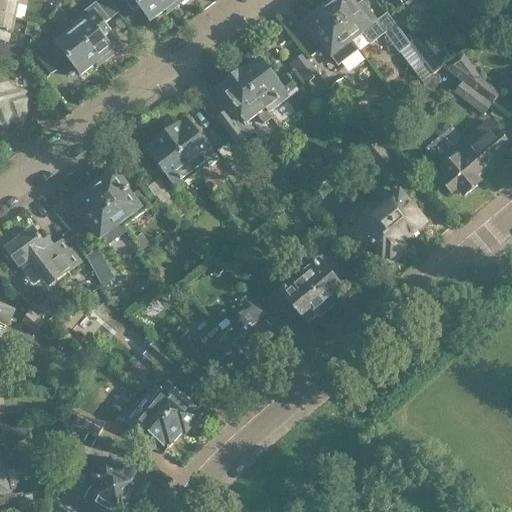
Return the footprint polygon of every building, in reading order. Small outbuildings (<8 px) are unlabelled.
[(0,0),(0,16),(12,19),(16,0),(0,0)] [(76,30),(100,60),(108,54),(110,57),(121,48),(103,26),(118,14),(107,0),(103,0),(83,17),(87,22),(76,30)] [(172,10),(169,7),(164,0),(133,0),(150,22),(168,8),(170,11),(172,10)] [(363,34),(366,38),(373,33),(378,39),(384,34),(400,55),(411,47),(410,46),(403,36),(388,17),(378,24),(362,4),(357,8),(350,0),(335,0),(326,7),(352,42),(363,34)] [(439,12),(429,0),(427,0),(421,5),(427,12),(430,10),(434,15),(439,12)] [(463,0),(477,18),(488,10),(481,0),(463,0)] [(299,27),(314,48),(320,43),(338,67),(359,51),(352,42),(326,7),(299,27)] [(12,19),(0,16),(0,41),(8,43),(8,42),(6,42),(12,19)] [(102,63),(100,60),(76,30),(72,25),(65,31),(69,36),(57,45),(66,57),(57,63),(68,77),(77,70),(81,75),(99,61),(101,64),(102,63)] [(410,46),(411,47),(432,76),(445,66),(423,37),(410,46)] [(4,46),(5,42),(0,41),(0,61),(18,65),(22,50),(4,46)] [(55,71),(38,49),(27,58),(44,80),(55,71)] [(493,107),(500,96),(501,95),(482,81),(463,55),(443,69),(493,107)] [(303,57),(290,66),(305,85),(317,75),(303,57)] [(249,67),(238,76),(273,120),(269,114),(288,99),(285,95),(294,89),(285,78),(277,84),(260,62),(253,68),(249,67)] [(273,120),(238,76),(216,92),(218,95),(215,98),(227,114),(218,121),(237,146),(254,133),(248,124),(257,117),(264,126),(273,120)] [(341,81),(330,89),(343,107),(354,99),(341,81)] [(0,127),(4,130),(9,121),(22,127),(34,100),(0,84),(0,127)] [(462,85),(458,91),(454,96),(485,117),(492,107),(462,85)] [(328,91),(321,96),(328,106),(336,101),(328,91)] [(167,136),(194,172),(205,164),(208,169),(218,161),(206,145),(204,146),(191,129),(192,127),(186,120),(175,128),(176,129),(167,136)] [(449,178),(444,182),(453,193),(458,188),(464,196),(480,183),(476,179),(511,150),(489,122),(464,142),(467,145),(443,164),(446,167),(443,170),(449,178)] [(290,142),(286,137),(279,127),(271,133),(279,143),(283,147),(290,142)] [(175,187),(194,172),(167,136),(157,144),(156,142),(145,151),(151,158),(152,157),(175,187)] [(228,145),(219,153),(238,178),(247,171),(228,145)] [(376,145),(367,153),(381,170),(390,162),(376,145)] [(96,191),(121,224),(124,228),(149,209),(138,194),(131,198),(127,193),(128,192),(126,189),(125,190),(113,174),(100,184),(102,187),(96,191)] [(187,214),(174,197),(172,199),(158,181),(149,188),(154,195),(155,195),(175,223),(176,221),(180,227),(188,222),(183,216),(187,214)] [(154,195),(149,188),(144,182),(138,187),(148,200),(154,195)] [(121,224),(96,191),(94,189),(92,190),(89,191),(83,196),(81,199),(70,207),(71,208),(71,207),(78,216),(81,215),(100,239),(103,243),(112,237),(109,232),(121,224)] [(401,194),(382,210),(407,239),(409,237),(412,238),(418,232),(419,230),(425,225),(417,216),(418,215),(401,194)] [(407,239),(382,210),(351,235),(344,227),(332,237),(351,260),(363,250),(365,252),(373,246),(384,259),(387,255),(391,260),(404,250),(400,245),(407,239)] [(39,275),(40,274),(44,279),(45,280),(46,281),(47,282),(49,282),(51,282),(53,282),(55,281),(56,281),(80,263),(63,239),(52,248),(47,242),(49,240),(48,239),(45,242),(47,244),(44,246),(40,241),(41,241),(38,237),(38,238),(32,231),(31,230),(30,231),(21,239),(20,238),(19,239),(20,240),(6,251),(19,268),(28,260),(39,275)] [(134,241),(141,251),(148,246),(141,236),(134,241)] [(86,258),(101,286),(113,280),(98,252),(86,258)] [(298,276),(326,310),(328,308),(331,309),(336,305),(336,301),(345,294),(336,283),(344,276),(328,258),(324,261),(321,257),(298,276)] [(218,261),(211,266),(220,276),(226,270),(218,261)] [(326,310),(298,276),(275,296),(279,300),(275,303),(291,321),(299,314),(309,325),(317,318),(320,319),(325,314),(325,311),(326,310)] [(240,286),(250,297),(257,306),(267,298),(250,277),(240,286)] [(234,330),(225,338),(253,371),(253,368),(257,369),(262,365),(263,360),(269,355),(261,346),(263,344),(251,329),(266,317),(257,306),(250,297),(239,306),(246,313),(231,326),(234,330)] [(0,338),(1,339),(6,328),(8,329),(15,314),(0,307),(0,338)] [(48,344),(56,335),(45,325),(46,324),(31,311),(21,323),(35,336),(37,334),(48,344)] [(183,326),(175,335),(181,341),(189,332),(183,326)] [(203,350),(211,359),(212,361),(225,377),(227,375),(235,384),(242,379),(245,379),(250,375),(251,371),(253,371),(225,338),(215,326),(196,342),(202,350),(203,350)] [(157,390),(162,395),(152,406),(183,433),(186,436),(189,432),(191,433),(198,425),(196,424),(203,416),(169,387),(185,370),(149,337),(137,350),(162,374),(155,383),(155,387),(157,389),(157,390)] [(10,367),(7,380),(13,382),(25,384),(25,383),(29,384),(31,374),(27,373),(28,371),(10,367)] [(0,394),(8,394),(8,391),(12,391),(13,382),(7,380),(7,382),(0,379),(0,394)] [(167,452),(183,433),(152,406),(144,415),(136,408),(128,418),(167,452)] [(75,427),(81,417),(72,411),(65,422),(75,427)] [(0,433),(23,428),(23,415),(0,415),(0,433)] [(78,428),(88,434),(96,439),(104,424),(84,417),(78,428)] [(28,430),(4,436),(7,446),(30,440),(28,430)] [(96,439),(88,434),(83,442),(91,447),(96,439)] [(89,477),(96,480),(135,502),(146,484),(143,483),(144,480),(107,459),(99,473),(97,478),(91,474),(90,474),(88,473),(87,475),(89,476),(89,477)] [(7,470),(0,471),(0,505),(11,503),(8,494),(9,494),(5,480),(9,479),(7,470)] [(130,511),(135,502),(96,480),(91,488),(95,490),(88,503),(103,511),(130,511)] [(43,511),(39,493),(15,499),(17,511),(43,511)]
